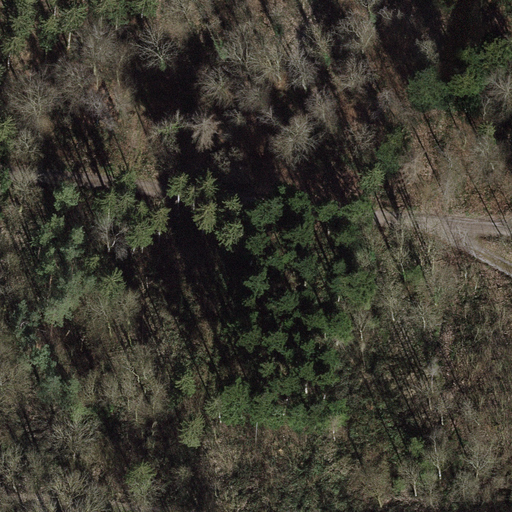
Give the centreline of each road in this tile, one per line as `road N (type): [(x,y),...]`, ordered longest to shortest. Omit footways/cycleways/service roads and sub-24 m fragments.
road 1 (track): [(511,235),(0,166)]
road 2 (track): [(0,498),(127,511)]
